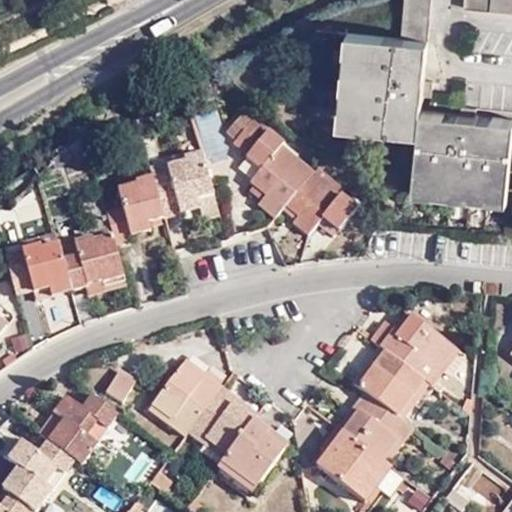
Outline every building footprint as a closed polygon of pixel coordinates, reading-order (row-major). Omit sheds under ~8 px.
[(424,94),(425,79),(433,0),(405,0),(402,37),(347,32),(337,127),(419,133),(414,193),(508,203),(511,162),(511,119),(477,116),(462,115),(422,111),(424,94)] [(511,0),(465,0),(464,8),(511,13),(511,0)] [(434,80),(425,79),(424,94),(432,95),(434,80)] [(462,115),(477,116),(478,107),(463,106),(462,115)] [(313,174),(314,173),(282,148),(284,146),(254,121),(255,119),(246,111),(226,135),(236,143),(233,146),(247,157),(246,159),(261,171),(250,185),(254,188),(266,198),(261,203),(278,217),(283,212),(285,209),(313,174)] [(218,113),(200,117),(208,145),(225,140),(218,113)] [(83,138),(67,152),(76,167),(92,159),(83,138)] [(214,198),(203,156),(183,161),(185,165),(167,169),(168,175),(153,179),(155,189),(164,221),(179,216),(177,208),(214,198)] [(343,192),(317,170),(314,173),(313,174),(340,196),(343,192)] [(358,211),(340,196),(313,174),(285,209),(313,232),(317,227),(323,220),(340,234),(358,211)] [(137,194),(155,189),(153,179),(134,184),(135,187),(137,194)] [(149,225),(164,221),(155,189),(137,194),(135,187),(117,192),(122,210),(106,215),(112,237),(115,248),(131,244),(130,240),(128,231),(149,225)] [(249,193),(261,203),(266,198),(254,188),(249,193)] [(177,208),(179,216),(200,211),(216,207),(214,198),(177,208)] [(258,207),(275,221),(278,217),(261,203),(258,207)] [(204,223),(220,219),(216,207),(200,211),(204,223)] [(285,209),(283,212),(296,222),(293,226),(308,238),(313,232),(285,209)] [(323,220),(317,227),(334,240),(340,234),(323,220)] [(152,234),(149,225),(128,231),(130,240),(152,234)] [(63,258),(72,294),(87,290),(86,287),(101,283),(102,286),(124,280),(115,248),(112,237),(93,242),(92,239),(75,244),(77,254),(63,258)] [(60,248),(63,258),(77,254),(75,244),(60,248)] [(7,267),(16,299),(33,293),(49,290),(51,299),(72,294),(63,258),(60,248),(59,246),(42,251),(41,248),(22,253),(25,263),(7,267)] [(5,258),(6,261),(7,267),(25,263),(22,253),(5,258)] [(90,301),(127,291),(124,280),(102,286),(101,283),(86,287),(87,290),(90,301)] [(49,290),(33,293),(36,303),(51,299),(49,290)] [(407,313),(394,330),(399,334),(412,317),(407,313)] [(430,387),(432,389),(445,373),(440,370),(455,351),(412,317),(399,334),(394,330),(385,323),(371,342),(381,349),(430,387)] [(0,337),(8,327),(0,320),(0,337)] [(419,401),(430,387),(381,349),(365,370),(370,374),(359,389),(364,394),(397,419),(414,398),(419,401)] [(440,370),(445,373),(453,380),(468,360),(455,351),(440,370)] [(201,383),(205,377),(186,363),(182,368),(201,383)] [(222,389),(205,377),(201,383),(182,368),(153,407),(172,421),(169,426),(185,439),(188,435),(222,389)] [(365,370),(353,385),(359,389),(370,374),(365,370)] [(136,382),(120,372),(105,395),(123,405),(136,382)] [(254,422),(254,421),(239,411),(243,405),(222,389),(188,435),(209,451),(213,447),(227,457),(254,422)] [(403,445),(413,431),(402,423),(397,419),(364,394),(349,415),(354,419),(343,434),(344,434),(381,463),(398,441),(403,445)] [(63,423),(48,443),(75,463),(82,468),(98,446),(87,437),(97,424),(109,431),(119,417),(92,398),(83,410),(66,398),(52,416),(54,417),(63,423)] [(397,419),(402,423),(419,401),(414,398),(397,419)] [(254,421),(258,416),(243,405),(239,411),(254,421)] [(149,412),(169,426),(172,421),(153,407),(149,412)] [(349,415),(337,429),(343,434),(354,419),(349,415)] [(54,417),(39,436),(48,443),(63,423),(54,417)] [(227,457),(224,462),(221,466),(256,491),(285,452),(266,439),(270,434),(254,422),(227,457)] [(98,446),(109,431),(97,424),(87,437),(98,446)] [(337,429),(336,428),(320,450),(327,455),(344,434),(343,434),(337,429)] [(116,477),(152,462),(141,434),(105,449),(116,477)] [(266,439),(285,452),(288,447),(270,434),(266,439)] [(365,505),(376,491),(368,485),(383,465),(381,463),(344,434),(327,455),(317,469),(365,505)] [(4,458),(9,462),(23,443),(18,440),(4,458)] [(383,465),(386,467),(403,445),(398,441),(381,463),(383,465)] [(18,469),(2,491),(5,493),(30,511),(31,511),(38,511),(53,492),(43,484),(54,470),(64,477),(75,463),(48,443),(39,455),(23,443),(9,462),(18,469)] [(213,447),(209,451),(224,462),(227,457),(213,447)] [(376,491),(391,471),(386,467),(383,465),(368,485),(376,491)] [(221,466),(218,470),(252,496),(256,491),(221,466)] [(53,492),(64,477),(54,470),(43,484),(53,492)] [(30,511),(5,493),(0,499),(0,511),(30,511)] [(511,511),(511,501),(503,511),(511,511)]
